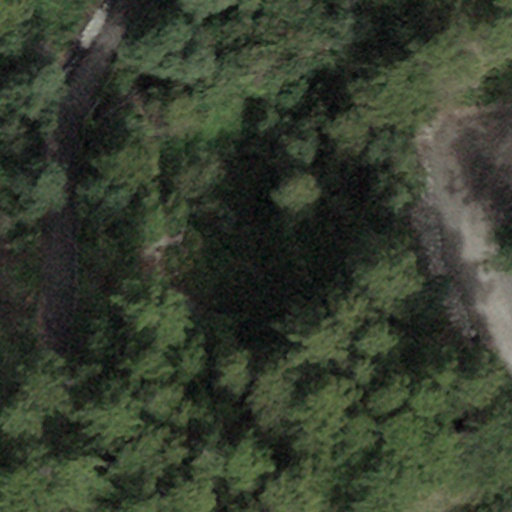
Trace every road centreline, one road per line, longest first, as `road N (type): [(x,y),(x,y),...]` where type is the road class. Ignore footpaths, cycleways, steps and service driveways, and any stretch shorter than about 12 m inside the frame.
road 1 (track): [(127,0),(28,511)]
road 2 (track): [(511,349),(486,295),(470,222),(511,154)]
